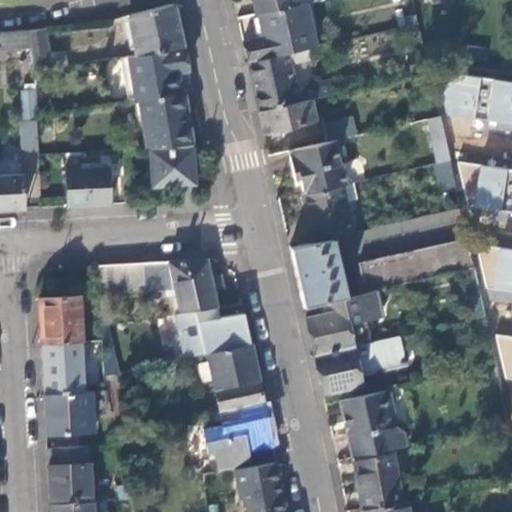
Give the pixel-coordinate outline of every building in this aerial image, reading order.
[(294,0),(252,0),(255,13),(295,4),(294,0)] [(304,2),(295,4),(255,13),(258,26),(261,36),(241,40),(244,50),(246,60),(306,47),(314,46),(304,2)] [(172,4),(127,17),(135,55),(182,47),(177,27),(172,4)] [(50,70),(43,28),(26,30),(29,47),(34,72),(50,70)] [(0,49),(29,47),(26,30),(0,32),(0,49)] [(466,46),(465,59),(484,61),(486,49),(466,46)] [(182,47),(135,55),(117,58),(124,101),(127,101),(180,93),(176,74),(188,72),(185,62),(182,47)] [(308,60),(306,47),(246,60),(252,86),(257,110),(310,98),(332,93),(329,79),(303,84),(299,95),(296,96),(292,79),(289,64),(308,60)] [(311,68),(308,60),(289,64),(292,79),(296,78),(294,71),(311,68)] [(511,82),(441,72),(446,120),(461,122),(501,129),(511,130),(511,82)] [(19,91),(23,152),(37,151),(35,91),(19,91)] [(183,92),(180,93),(127,101),(135,149),(148,149),(190,147),(187,123),(183,92)] [(310,98),(257,110),(260,124),(262,132),(315,120),(310,98)] [(444,142),(438,115),(426,118),(433,144),(444,142)] [(321,122),(325,141),(342,137),(354,134),(349,116),(321,122)] [(347,160),(342,137),(325,141),(284,150),(286,159),(289,171),(294,170),(297,178),(300,193),(346,183),(341,161),(347,160)] [(437,162),(448,160),(444,142),(433,144),(437,162)] [(191,147),(190,147),(148,149),(151,188),(175,186),(190,185),(193,185),(191,147)] [(0,176),(17,176),(16,160),(0,161),(0,176)] [(432,163),(435,173),(451,169),(448,160),(437,162),(432,163)] [(511,170),(457,163),(469,207),(486,210),(511,214),(511,170)] [(64,170),(67,208),(110,206),(108,167),(64,170)] [(439,192),(455,188),(451,169),(435,173),(439,192)] [(0,211),(23,210),(21,175),(17,176),(0,176),(0,211)] [(330,236),(353,231),(345,201),(355,198),(351,182),(346,183),(300,193),(299,193),(303,212),(306,223),(304,224),(308,241),(330,236)] [(190,185),(175,186),(175,202),(190,202),(190,185)] [(330,236),(308,241),(288,245),(294,272),(301,305),(340,296),(343,295),(330,236)] [(464,269),(473,267),(466,237),(358,261),(364,291),(375,289),(464,269)] [(511,249),(475,244),(486,288),(511,292),(511,249)] [(207,270),(206,261),(112,266),(114,292),(173,289),(179,314),(198,311),(215,309),(212,289),(221,287),(219,275),(208,276),(207,270)] [(114,292),(112,266),(98,266),(99,292),(114,292)] [(484,316),(473,267),(464,269),(471,300),(468,301),(472,318),(484,316)] [(375,289),(364,291),(343,295),(340,296),(342,307),(304,316),(308,333),(313,354),(352,345),(347,323),(352,322),(378,316),(378,303),(375,289)] [(114,324),(114,292),(99,292),(100,327),(114,324)] [(78,297),(38,299),(41,345),(80,342),(78,297)] [(241,305),(215,309),(198,311),(207,354),(250,344),(247,333),(241,305)] [(511,335),(495,332),(504,377),(511,378),(511,335)] [(398,335),(352,345),(313,354),(316,370),(321,393),(361,384),(359,375),(405,364),(398,335)] [(85,392),(80,342),(41,345),(43,394),(85,392)] [(254,365),(250,344),(207,354),(220,412),(263,402),(254,365)] [(100,349),(103,376),(117,375),(115,348),(100,349)] [(114,375),(105,378),(106,390),(112,415),(116,434),(127,432),(114,375)] [(390,449),(403,446),(399,429),(393,426),(385,389),(338,399),(345,430),(351,458),(390,449)] [(106,390),(85,392),(43,394),(45,434),(93,431),(92,416),(112,415),(106,390)] [(268,422),(263,402),(220,412),(223,425),(203,429),(209,455),(216,454),(221,474),(236,471),(277,463),(268,422)] [(91,501),(89,447),(46,449),(49,504),(91,501)] [(390,449),(351,458),(356,483),(361,507),(400,500),(390,449)] [(284,511),(281,486),(277,463),(236,471),(241,500),(246,499),(248,511),(284,511)] [(509,511),(511,511),(511,479),(503,481),(509,511)] [(132,499),(129,485),(116,487),(117,500),(132,499)] [(406,511),(404,499),(400,500),(361,507),(361,511),(406,511)] [(99,511),(99,501),(91,501),(49,504),(49,511),(99,511)]
